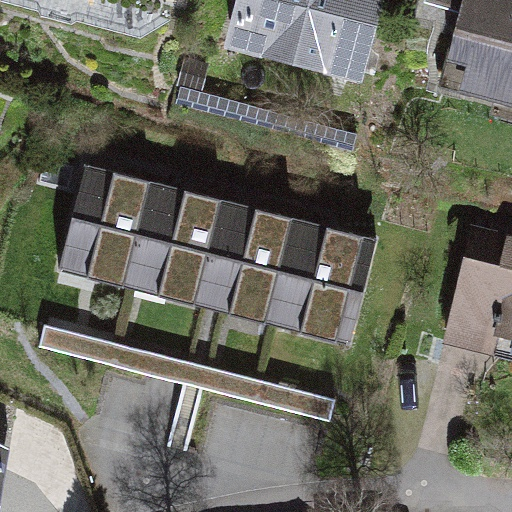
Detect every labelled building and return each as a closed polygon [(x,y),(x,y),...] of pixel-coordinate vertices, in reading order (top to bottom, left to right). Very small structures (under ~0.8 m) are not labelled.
[(184,0),(107,0),(179,20),(184,0)] [(410,0),(252,0),(240,49),(388,87),(410,0)] [(511,0),(486,0),(463,94),(511,106),(511,0)] [(191,188),(85,132),(30,237),(135,293),(191,188)] [(511,234),(485,228),(459,332),(511,345),(511,234)] [(17,511),(21,453),(0,442),(0,511),(17,511)]
